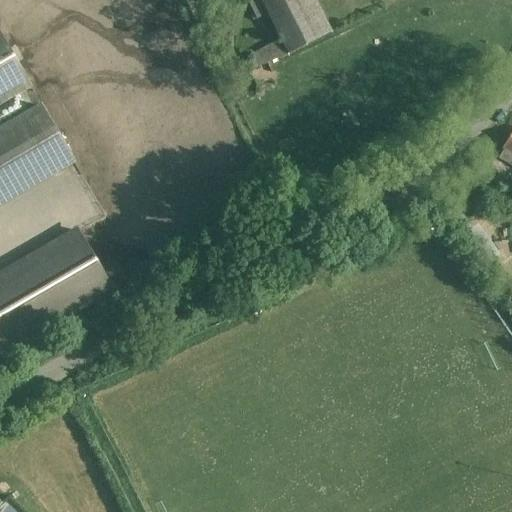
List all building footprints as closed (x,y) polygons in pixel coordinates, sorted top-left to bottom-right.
[(331,32),(313,0),(260,0),(281,41),(288,55),(331,32)] [(0,38),(0,102),(28,86),(0,38)] [(281,41),(258,52),(265,64),(288,55),(281,41)] [(258,52),(237,64),(244,76),(265,64),(258,52)] [(40,107),(0,130),(0,203),(72,162),(40,107)] [(511,133),(503,148),(511,153),(511,133)] [(77,232),(0,275),(0,354),(111,290),(77,232)]
